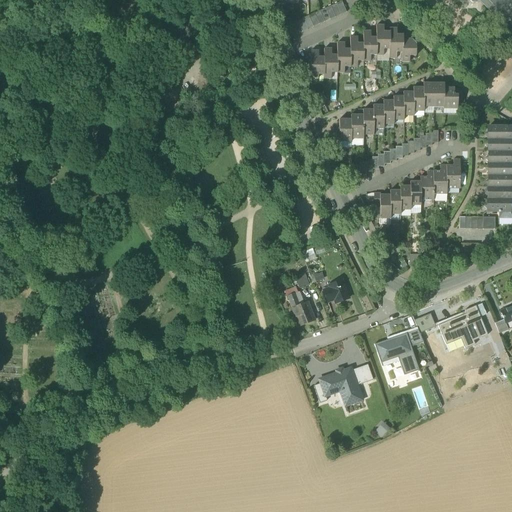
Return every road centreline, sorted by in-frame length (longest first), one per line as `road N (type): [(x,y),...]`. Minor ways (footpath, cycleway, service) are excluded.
road 1 (residential): [(248,0),(352,230),(389,290),(404,297)]
road 2 (residential): [(0,479),(6,461),(64,426),(234,368)]
road 3 (residential): [(404,297),(397,314),(234,368)]
